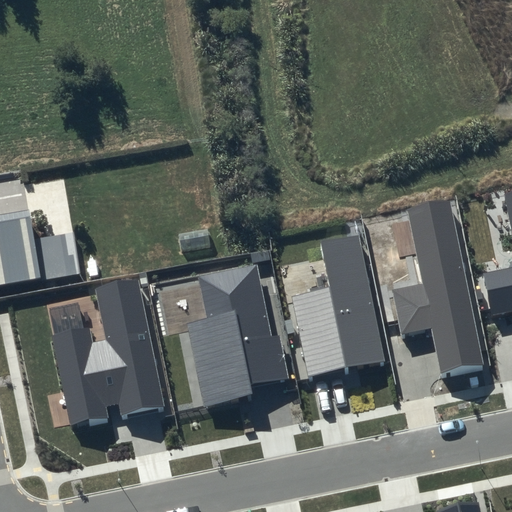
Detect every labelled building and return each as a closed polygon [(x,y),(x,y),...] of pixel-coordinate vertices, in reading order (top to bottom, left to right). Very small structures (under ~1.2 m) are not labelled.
[(511,193),(505,195),(511,230),(511,267),(483,273),(492,315),(511,310),(511,193)] [(450,204),(408,213),(425,287),(393,294),(402,336),(431,329),(442,377),(483,368),(450,204)] [(0,219),(0,288),(40,282),(40,278),(77,272),(71,230),(32,236),(29,215),(0,219)] [(330,289),(292,298),(310,380),(385,365),(359,236),(320,245),(330,289)] [(209,322),(187,327),(206,408),(252,399),(250,387),(286,380),(278,336),(271,338),(257,265),(199,278),(209,322)] [(89,328),(52,337),(71,430),(109,421),(106,408),(119,405),(123,418),(165,410),(140,283),(95,293),(105,340),(92,343),(89,328)] [(479,511),(477,499),(436,508),(436,511),(479,511)]
